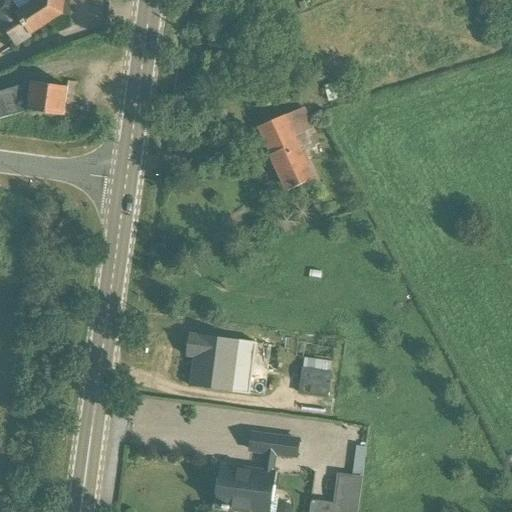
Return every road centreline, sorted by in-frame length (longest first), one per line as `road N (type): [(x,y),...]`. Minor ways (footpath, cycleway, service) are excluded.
road 1 (primary): [(79,511),(124,182)]
road 2 (primary): [(124,182),(149,0)]
road 3 (residential): [(124,182),(0,164)]
